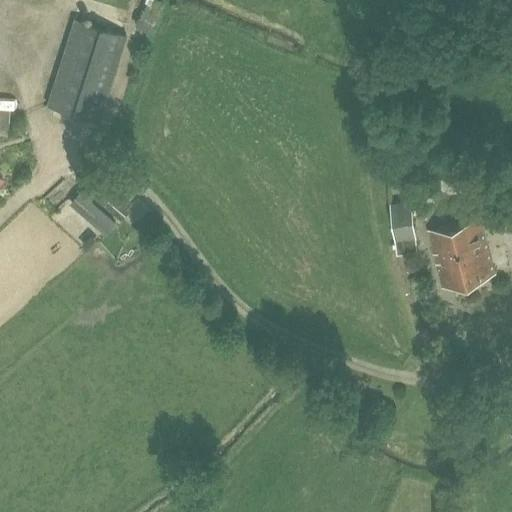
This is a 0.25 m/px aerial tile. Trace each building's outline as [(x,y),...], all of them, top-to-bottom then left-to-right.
[(74,18),(47,104),(99,120),(126,34),(74,18)] [(0,108),(0,128),(9,128),(9,109),(0,108)] [(75,201),(109,231),(131,206),(98,176),(75,201)] [(395,241),(417,237),(412,200),(390,202),(395,241)] [(454,223),(469,280),(495,273),(480,217),(454,223)] [(444,286),(469,280),(454,223),(429,230),(444,286)] [(511,386),(488,405),(502,423),(506,428),(511,423),(511,386)]
